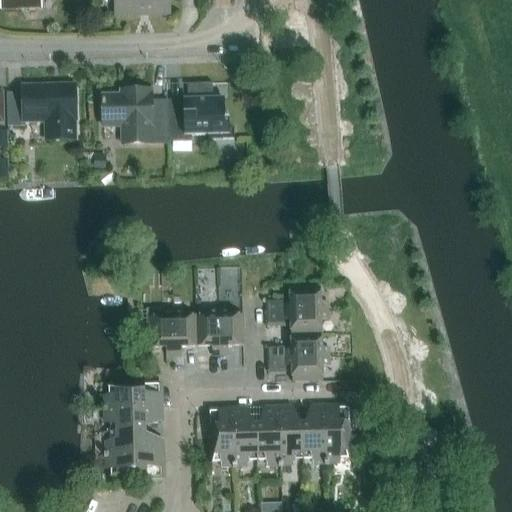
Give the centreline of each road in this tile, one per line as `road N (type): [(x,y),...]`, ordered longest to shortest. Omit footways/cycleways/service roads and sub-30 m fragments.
road 1 (residential): [(0,47),(217,41),(238,29),(247,0)]
road 2 (residential): [(181,511),(177,397),(256,396)]
